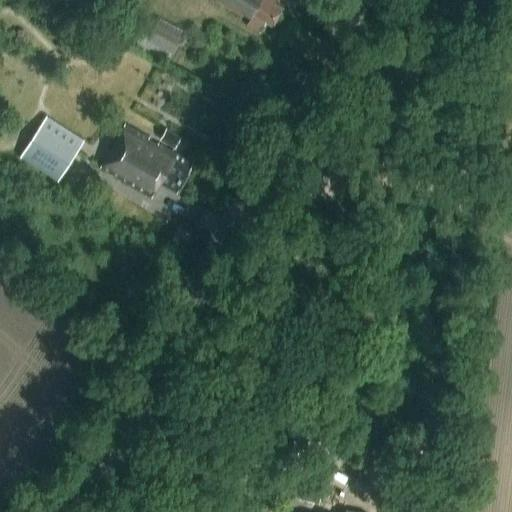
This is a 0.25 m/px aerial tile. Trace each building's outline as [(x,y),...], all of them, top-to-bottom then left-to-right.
[(212,0),(212,2),(239,18),(241,15),(247,19),(243,26),(255,33),(262,22),(270,26),(281,7),(273,2),(273,0),(212,0)] [(120,17),(115,27),(112,33),(166,63),(184,30),(160,17),(150,34),(120,17)] [(124,124),(98,168),(148,198),(158,182),(174,192),(189,162),(124,124)] [(74,152),(35,127),(16,156),(55,181),(74,152)] [(172,147),(178,137),(163,129),(157,139),(172,147)]
